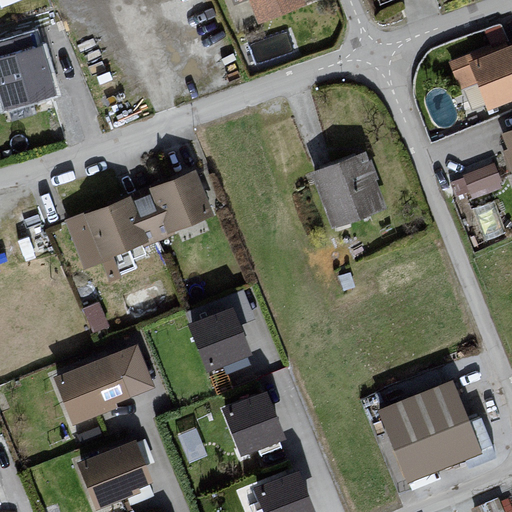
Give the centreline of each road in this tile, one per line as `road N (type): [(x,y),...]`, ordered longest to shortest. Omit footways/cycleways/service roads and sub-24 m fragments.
road 1 (residential): [(0,179),(374,53)]
road 2 (residential): [(374,53),(511,400)]
road 3 (residential): [(374,53),(511,1)]
